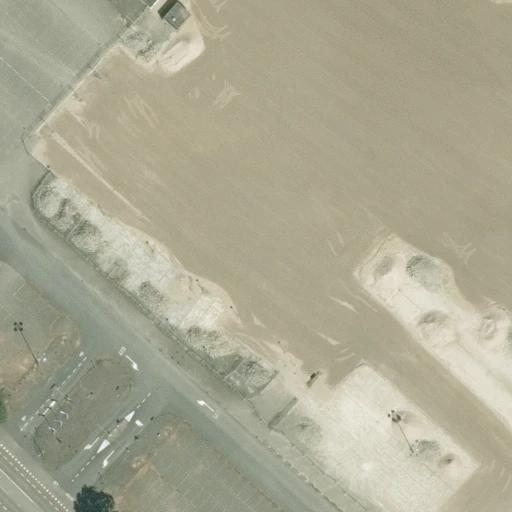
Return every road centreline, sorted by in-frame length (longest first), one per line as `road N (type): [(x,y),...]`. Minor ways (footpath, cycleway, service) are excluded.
road 1 (unknown): [(22,130),(64,70),(0,10)]
road 2 (unknown): [(19,251),(22,130)]
